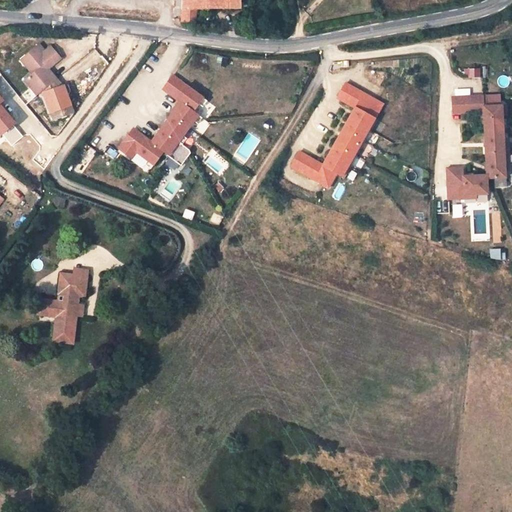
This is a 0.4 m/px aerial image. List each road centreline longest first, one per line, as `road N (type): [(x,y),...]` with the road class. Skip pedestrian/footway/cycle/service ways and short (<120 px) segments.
road 1 (tertiary): [(0,15),(307,45),(504,0)]
road 2 (track): [(332,51),(221,238)]
